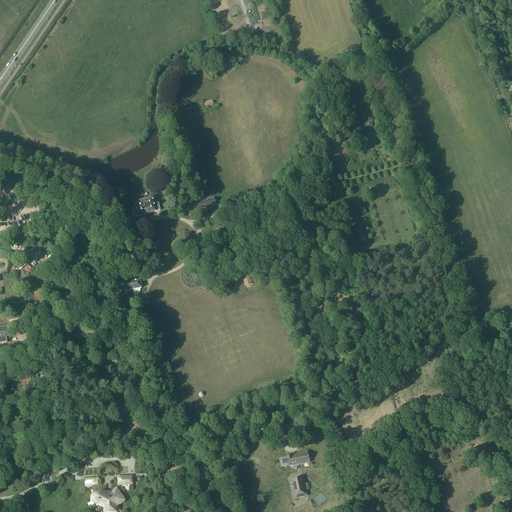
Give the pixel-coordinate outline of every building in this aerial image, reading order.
[(154,204),(153,198),(134,203),(136,210),(132,211),(133,218),(144,215),(145,215),(149,214),(150,213),(160,210),(158,203),(154,204)] [(207,208),(215,206),(213,198),(190,204),(192,211),(206,207),(207,208)] [(20,270),(31,259),(27,256),(25,258),(23,257),(15,265),(20,270)] [(141,288),(140,279),(117,283),(118,287),(124,286),(124,291),(133,290),(134,297),(136,296),(137,296),(138,295),(139,294),(139,293),(140,292),(140,291),(140,290),(140,289),(140,288),(141,288)] [(0,343),(7,342),(6,335),(9,335),(7,326),(0,327),(0,343)] [(301,466),(301,464),(310,462),(308,451),(293,455),(292,455),(286,457),(286,458),(279,459),(281,467),(288,466),(292,466),(293,469),(297,468),(297,467),(301,466)] [(118,486),(133,485),(132,476),(117,476),(118,486)] [(295,499),(308,496),(303,477),(291,480),(295,499)] [(112,491),(105,492),(105,490),(101,488),(100,490),(100,488),(100,487),(100,485),(91,486),(91,487),(92,488),(92,490),(92,491),(92,492),(93,493),(92,493),(91,494),(91,495),(90,496),(90,498),(90,499),(90,500),(91,501),(91,502),(92,502),(93,503),(94,503),(94,504),(95,504),(96,504),(97,504),(98,504),(99,504),(100,505),(101,505),(102,506),(103,506),(102,511),(115,511),(116,511),(116,510),(116,508),(116,507),(117,506),(118,506),(120,505),(121,504),(122,504),(123,503),(125,501),(125,500),(125,499),(124,498),(117,487),(112,490),(112,491)]
